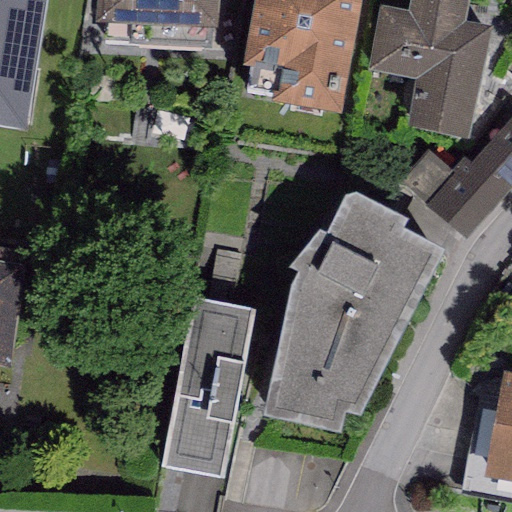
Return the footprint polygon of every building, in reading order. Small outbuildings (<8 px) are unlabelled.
[(48,0),(0,0),(0,145),(26,150),(48,0)] [(219,0),(97,0),(95,37),(217,45),(219,0)] [(363,0),(256,0),(242,82),(250,83),(246,103),(274,108),(272,117),(340,129),(363,0)] [(468,6),(437,0),(411,0),(408,19),(380,14),(368,80),(415,88),(406,139),(468,150),(489,34),(464,30),(468,6)] [(429,156),(399,190),(463,249),(511,196),(511,124),(469,170),(464,166),(452,177),(429,156)] [(353,208),(344,212),(324,250),(318,247),(289,285),(297,290),(289,303),(261,435),(339,450),(344,428),(358,433),(444,264),(401,241),(407,234),(353,208)] [(0,379),(9,381),(22,273),(0,270),(0,379)] [(222,489),(252,321),(193,309),(160,477),(222,489)] [(511,380),(502,378),(481,489),(511,494),(511,380)]
